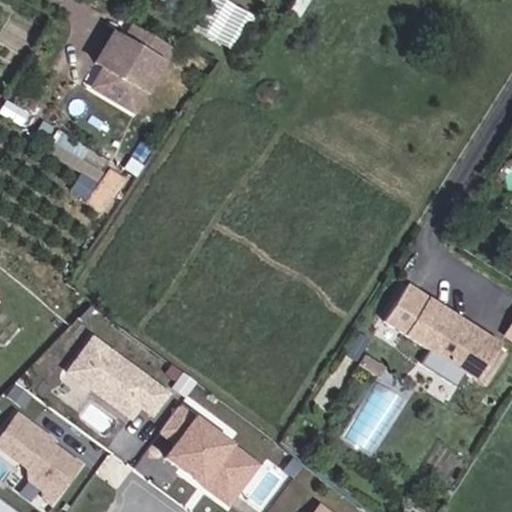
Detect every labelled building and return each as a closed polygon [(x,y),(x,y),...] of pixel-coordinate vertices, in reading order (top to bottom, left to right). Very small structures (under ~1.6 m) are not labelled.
[(258,19),(226,0),(209,0),(191,30),(235,56),(258,19)] [(144,92),(161,63),(145,54),(154,40),(132,28),(124,42),(121,40),(112,56),(118,59),(111,72),(105,68),(93,89),(120,104),(131,85),(144,92)] [(133,111),(144,92),(131,85),(120,104),(133,111)] [(13,254),(37,270),(68,222),(81,201),(58,185),(13,254)] [(68,222),(92,238),(105,217),(81,201),(68,222)] [(465,327),(427,304),(408,335),(473,378),(479,370),(484,373),(491,360),(487,357),(494,345),(473,332),(470,336),(463,331),(465,327)] [(86,341),(61,375),(87,394),(92,388),(100,395),(96,401),(125,421),(134,410),(146,418),(162,397),(86,341)] [(491,360),(498,348),(494,345),(487,357),(491,360)] [(478,381),(484,373),(479,370),(473,378),(478,381)] [(207,495),(223,506),(251,467),(172,409),(154,434),(169,446),(160,461),(195,487),(200,482),(210,490),(207,495)] [(10,417),(0,430),(0,455),(20,470),(21,480),(35,491),(46,490),(53,494),(72,467),(10,417)] [(35,491),(38,501),(45,505),(53,494),(46,490),(35,491)]
